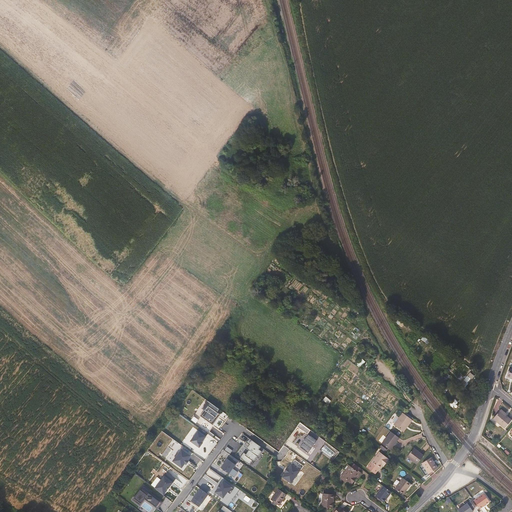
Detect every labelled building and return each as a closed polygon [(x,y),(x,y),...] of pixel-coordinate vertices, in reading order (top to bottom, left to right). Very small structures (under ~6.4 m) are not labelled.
[(222,411),(208,401),(200,412),(213,423),(222,411)] [(511,421),(506,416),(500,411),(494,420),(505,429),(511,421)] [(414,419),(404,412),(403,414),(413,421),(414,419)] [(413,421),(403,414),(393,429),(402,435),(405,430),(407,431),(413,421)] [(210,437),(196,427),(187,439),(201,449),(210,437)] [(319,442),(306,432),(297,443),(311,453),(319,442)] [(394,448),(399,442),(390,435),(380,448),(388,454),(393,447),(394,448)] [(264,452),(250,441),(241,453),(255,463),(264,452)] [(191,457),(178,447),(169,458),(182,468),(191,457)] [(408,458),(417,465),(423,457),(414,450),(408,458)] [(378,453),(367,467),(375,473),(379,469),(382,465),(384,466),(387,461),(386,460),(387,460),(378,453)] [(239,464),(225,454),(216,465),(230,476),(239,464)] [(437,469),(430,459),(422,465),(429,475),(437,469)] [(301,471),(287,461),(279,472),(292,483),(301,471)] [(348,487),(359,475),(350,467),(340,479),(348,487)] [(235,488),(221,478),(212,490),(226,500),(235,488)] [(403,478),(395,490),(402,495),(406,489),(407,490),(411,484),(403,478)] [(211,495),(198,485),(189,496),(202,507),(211,495)] [(160,500),(142,487),(134,500),(152,511),(160,500)] [(383,504),(391,493),(383,487),(375,498),(383,504)] [(287,494),(278,488),(271,499),(279,505),(287,494)] [(333,506),(335,493),(323,492),(321,505),(333,506)] [(484,493),(474,500),(480,509),(489,502),(484,493)] [(470,501),(458,510),(459,511),(472,511),(473,511),(472,510),(475,508),(470,501)]
